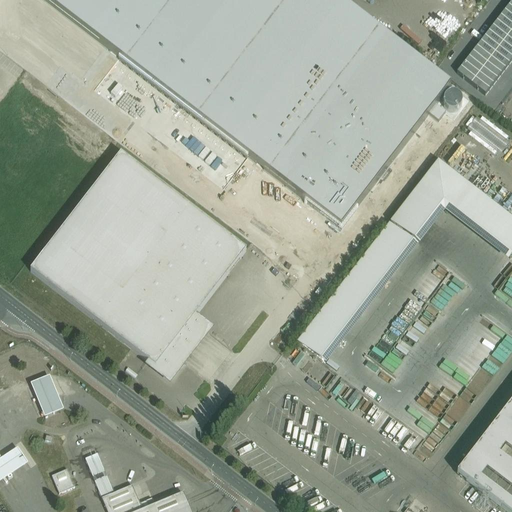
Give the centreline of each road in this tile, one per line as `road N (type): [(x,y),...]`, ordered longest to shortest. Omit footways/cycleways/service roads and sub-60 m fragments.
road 1 (tertiary): [(274,511),(5,299)]
road 2 (unknown): [(423,370),(476,303),(474,263),(438,247),(414,255),(376,310),(383,339),(396,351)]
